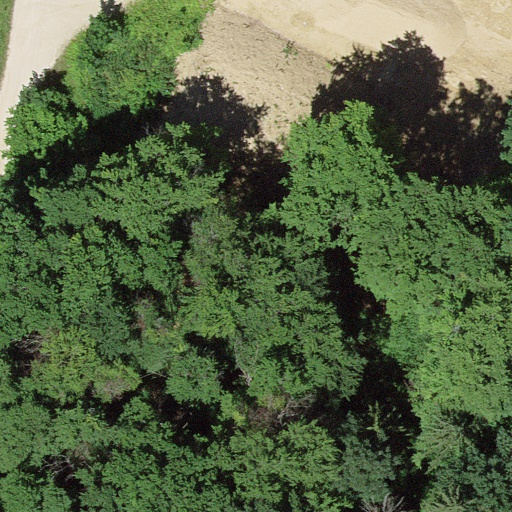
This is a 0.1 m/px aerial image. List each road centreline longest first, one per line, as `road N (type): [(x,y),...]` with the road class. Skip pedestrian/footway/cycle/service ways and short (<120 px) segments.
road 1 (track): [(4,364),(124,313),(247,277),(322,273),(184,225),(41,73)]
road 2 (track): [(46,0),(0,400)]
road 3 (track): [(322,273),(355,311),(373,352),(385,511)]
